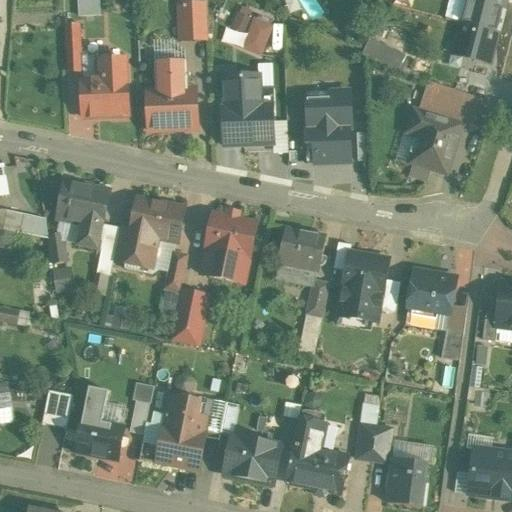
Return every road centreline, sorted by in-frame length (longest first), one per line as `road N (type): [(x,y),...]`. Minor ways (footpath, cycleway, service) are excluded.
road 1 (residential): [(0,142),(483,250)]
road 2 (residential): [(0,477),(174,511)]
road 3 (residential): [(483,250),(511,132)]
